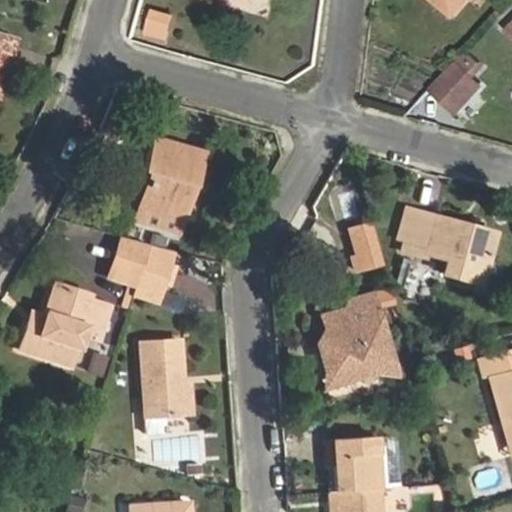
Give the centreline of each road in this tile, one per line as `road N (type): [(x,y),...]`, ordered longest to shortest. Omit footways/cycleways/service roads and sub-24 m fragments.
road 1 (residential): [(266,511),(250,270),(332,124)]
road 2 (residential): [(104,65),(332,124)]
road 3 (residential): [(0,261),(88,119),(104,65)]
road 4 (residential): [(332,124),(511,171)]
road 5 (residential): [(356,0),(332,124)]
